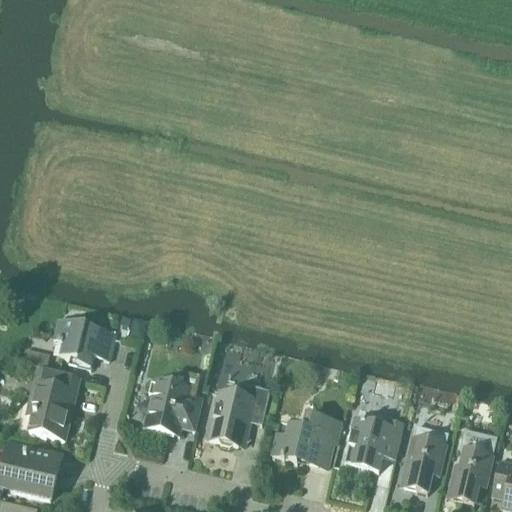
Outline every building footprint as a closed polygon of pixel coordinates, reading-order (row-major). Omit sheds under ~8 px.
[(131,324),(123,322),(121,330),(128,332),(131,324)] [(147,326),(134,323),(130,341),(143,344),(147,326)] [(108,366),(115,339),(59,325),(54,346),(58,347),(57,351),(63,352),(60,363),(78,367),(78,371),(90,374),(93,362),(108,366)] [(64,446),(79,384),(38,374),(31,405),(37,406),(29,438),(64,446)] [(195,436),(202,405),(189,402),(190,394),(155,386),(144,433),(179,441),(181,433),(195,436)] [(262,430),(270,396),(241,389),(238,402),(220,398),(209,445),(219,447),(220,451),(229,453),(233,450),(238,451),(244,426),(262,430)] [(328,472),(334,445),(338,427),(309,421),(305,435),(280,429),(272,463),(297,468),(298,465),(328,472)] [(387,434),(355,426),(345,470),(378,478),(382,462),(395,465),(402,431),(389,428),(387,434)] [(416,430),(409,460),(402,490),(416,493),(415,497),(427,500),(431,481),(438,482),(445,451),(448,437),(416,430)] [(460,455),(464,456),(461,472),(456,471),(449,501),(463,504),(462,508),(474,511),(478,492),(485,493),(496,442),(465,435),(460,455)] [(0,490),(0,493),(11,496),(50,506),(58,471),(51,469),(53,458),(12,448),(9,459),(7,459),(0,490)] [(511,511),(511,469),(499,466),(491,502),(504,505),(502,511),(511,511)]
